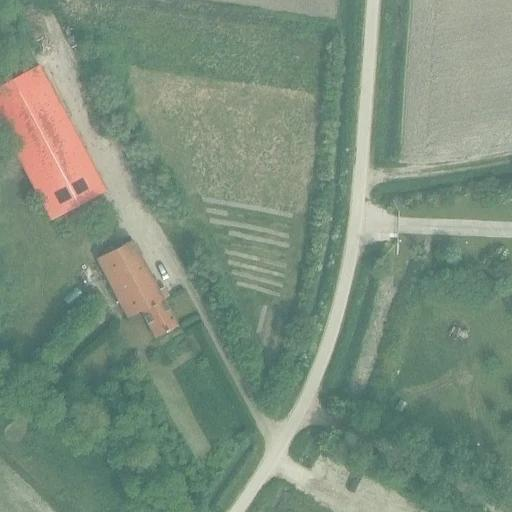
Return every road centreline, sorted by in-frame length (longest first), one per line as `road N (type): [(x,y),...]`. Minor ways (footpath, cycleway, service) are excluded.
road 1 (unclassified): [(235,511),(301,408),(347,271),(372,0)]
road 2 (unknown): [(282,440),(56,23)]
